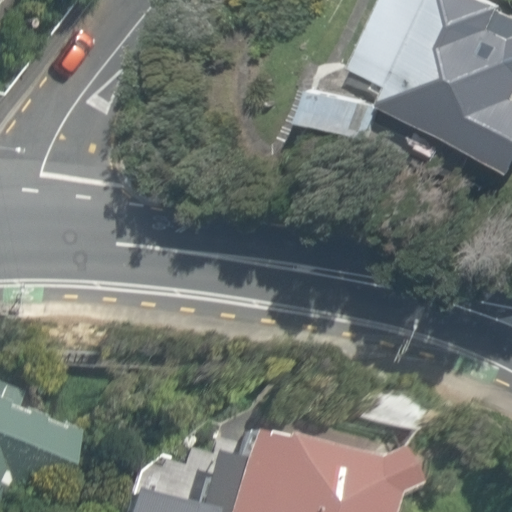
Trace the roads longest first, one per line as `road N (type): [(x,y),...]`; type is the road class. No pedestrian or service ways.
road 1 (secondary): [(28,237),(294,264),(511,316)]
road 2 (residential): [(28,237),(43,168),(73,104),(151,0)]
